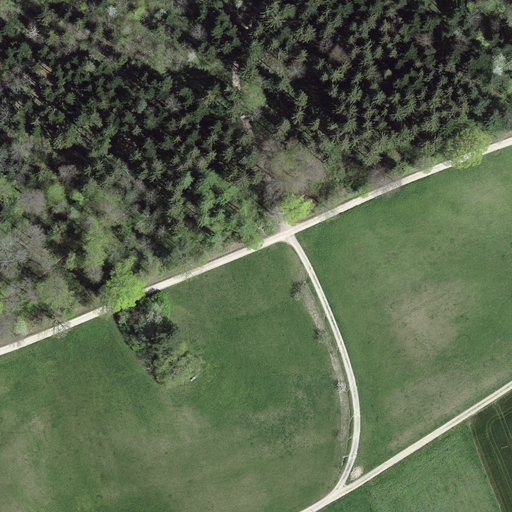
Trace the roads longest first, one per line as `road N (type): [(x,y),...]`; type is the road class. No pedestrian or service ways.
road 1 (track): [(0,350),(289,233)]
road 2 (track): [(338,495),(357,426),(353,376),(289,233)]
road 3 (track): [(289,233),(237,85),(237,60),(265,0)]
road 4 (track): [(289,233),(511,140)]
road 5 (track): [(511,381),(338,495)]
